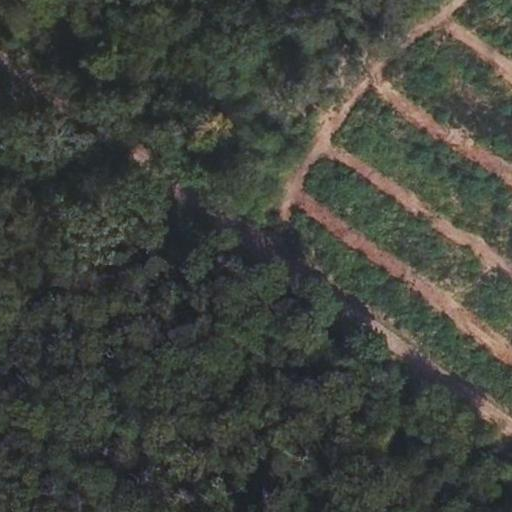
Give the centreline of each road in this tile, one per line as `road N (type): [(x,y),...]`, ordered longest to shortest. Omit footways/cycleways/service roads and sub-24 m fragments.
road 1 (unknown): [(0,58),(281,264)]
road 2 (unknown): [(281,264),(511,432)]
